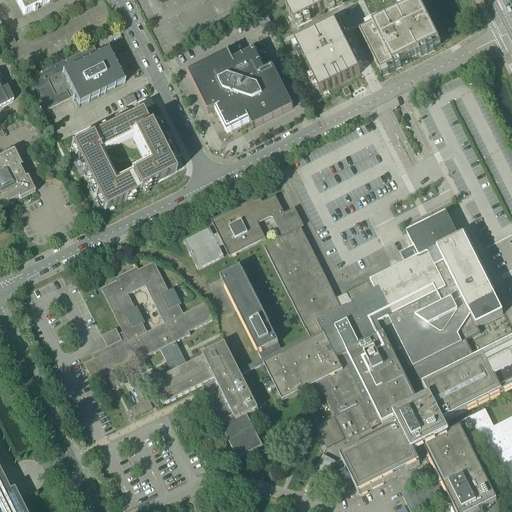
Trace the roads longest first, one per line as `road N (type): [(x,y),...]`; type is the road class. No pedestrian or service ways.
road 1 (unclassified): [(209,180),(511,30)]
road 2 (unclassified): [(0,293),(209,180)]
road 3 (unclassified): [(96,511),(0,316)]
road 4 (unclassified): [(209,180),(116,0)]
